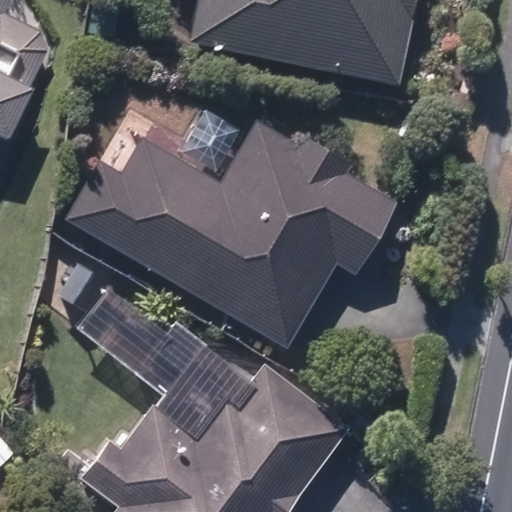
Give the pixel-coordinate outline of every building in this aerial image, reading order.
[(200,0),(191,50),(397,91),(414,0),(200,0)] [(0,150),(44,61),(38,43),(0,24),(8,7),(0,3),(0,150)] [(90,42),(112,43),(114,10),(92,10),(90,42)] [(390,134),(416,141),(422,120),(396,113),(390,134)] [(65,228),(284,352),(331,270),(353,282),(394,210),(343,183),(347,176),(300,148),(295,155),(254,133),(219,193),(140,148),(120,186),(96,173),(65,228)] [(44,364),(76,366),(78,338),(46,336),(44,364)] [(289,511),(344,437),(260,377),(232,416),(219,407),(191,447),(150,416),(117,462),(107,454),(81,489),(113,511),(289,511)] [(0,472),(12,460),(0,447),(0,472)]
